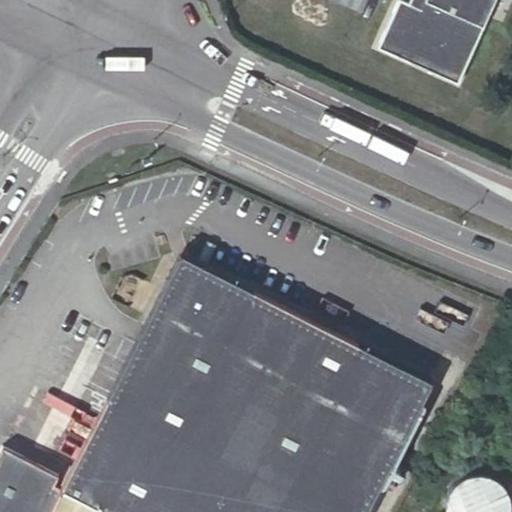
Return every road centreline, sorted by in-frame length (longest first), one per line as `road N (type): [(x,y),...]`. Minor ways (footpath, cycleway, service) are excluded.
road 1 (secondary): [(78,27),(201,122),(511,256)]
road 2 (secondary): [(511,214),(216,74),(78,27)]
road 3 (unclassified): [(78,27),(0,171)]
